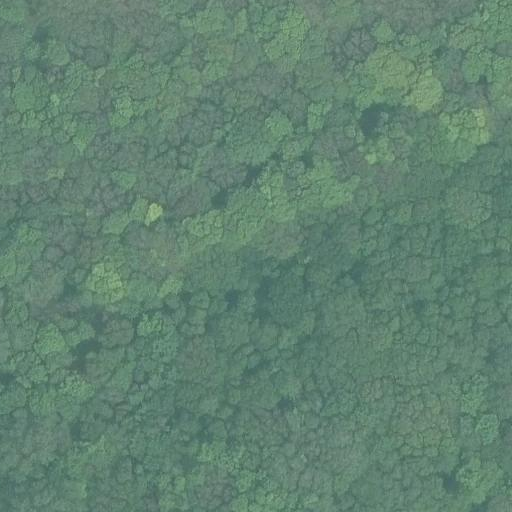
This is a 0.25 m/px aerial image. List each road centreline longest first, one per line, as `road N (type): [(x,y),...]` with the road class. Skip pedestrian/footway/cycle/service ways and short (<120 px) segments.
road 1 (unknown): [(511,49),(469,49),(408,101),(329,132),(298,131),(186,191),(114,203),(71,241),(0,281)]
road 2 (track): [(0,314),(93,300),(511,106)]
